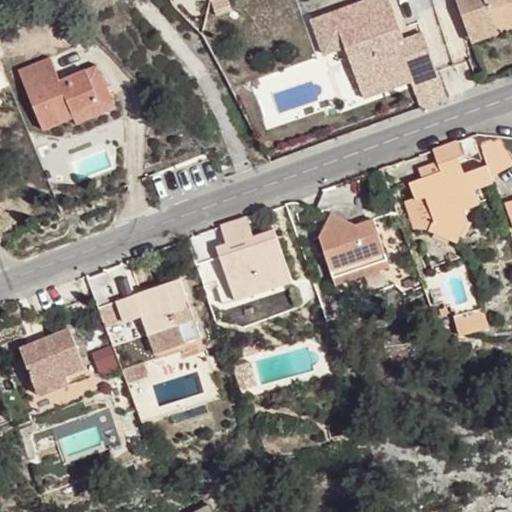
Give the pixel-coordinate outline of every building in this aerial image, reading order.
[(409,104),(437,94),(415,30),(396,37),(389,39),(383,26),(391,24),(382,0),(346,0),(305,14),(317,50),(336,44),(340,57),(357,51),(371,89),(402,79),(406,92),(409,104)] [(511,0),(451,0),(457,16),(482,8),(504,0),(511,0)] [(482,8),(457,16),(465,40),(490,31),(482,8)] [(396,37),(391,24),(383,26),(389,39),(396,37)] [(354,96),(371,89),(357,51),(340,57),(354,96)] [(19,72),(0,79),(0,111),(13,144),(29,138),(45,132),(42,128),(67,118),(63,106),(73,103),(65,80),(28,94),(19,72)] [(498,129),(478,136),(484,155),(508,147),(498,129)] [(463,146),(457,133),(434,143),(433,143),(438,155),(454,150),(463,146)] [(460,167),(454,150),(438,155),(440,164),(447,162),(450,171),(460,167)] [(440,164),(438,155),(425,159),(428,169),(422,171),(408,176),(413,190),(414,193),(422,191),(432,216),(427,224),(453,236),(465,213),(462,205),(478,200),(473,183),(491,177),(484,159),(460,167),(450,171),(447,162),(440,164)] [(428,169),(425,159),(419,161),(422,171),(428,169)] [(414,193),(413,190),(402,194),(412,221),(427,224),(432,216),(422,191),(414,193)] [(314,246),(349,274),(381,263),(364,217),(345,223),(320,210),(311,235),(314,246)] [(248,234),(241,215),(215,224),(219,234),(223,244),(237,239),(240,246),(226,251),(216,255),(233,299),(288,278),(269,226),(248,234)] [(237,239),(223,244),(226,251),(240,246),(237,239)] [(130,295),(113,302),(120,322),(138,315),(145,334),(167,325),(180,338),(188,335),(197,332),(187,306),(176,277),(130,295)] [(113,302),(93,309),(101,329),(120,322),(113,302)] [(63,323),(43,332),(46,338),(66,330),(63,323)] [(63,377),(67,381),(86,373),(69,332),(44,342),(18,353),(33,389),(63,377)] [(114,346),(94,348),(97,373),(117,370),(114,346)] [(69,389),(67,381),(63,377),(33,389),(38,401),(69,389)] [(221,511),(214,497),(185,511),(221,511)]
